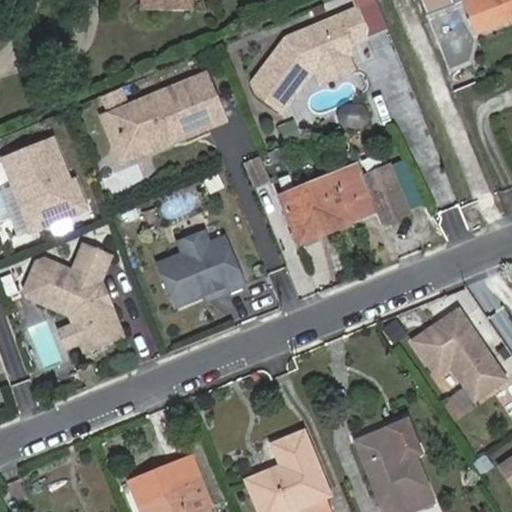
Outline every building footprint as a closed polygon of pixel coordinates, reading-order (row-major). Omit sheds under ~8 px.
[(149,0),(150,8),(193,9),(193,0),(149,0)] [(438,0),(424,0),(431,16),(443,11),(438,0)] [(456,0),(438,0),(443,11),(459,4),(456,0)] [(511,0),(469,0),(468,1),(481,33),(511,21),(511,0)] [(259,96),(284,113),(314,72),(350,56),(351,45),(365,39),(367,29),(359,13),(290,43),(256,85),(259,96)] [(350,56),(314,72),(320,85),(356,70),(350,56)] [(208,75),(110,112),(120,137),(141,146),(169,136),(171,138),(176,136),(178,140),(226,122),(208,75)] [(109,110),(129,101),(124,90),(104,99),(109,110)] [(358,104),(341,109),(347,130),(364,125),(358,104)] [(120,137),(110,112),(103,114),(121,162),(178,140),(176,136),(171,138),(169,136),(141,146),(120,137)] [(279,125),(286,143),(302,137),(296,119),(279,125)] [(24,198),(21,199),(28,216),(42,222),(88,203),(77,177),(72,179),(54,137),(3,158),(17,189),(20,188),(24,198)] [(261,159),(246,165),(257,189),(270,183),(261,159)] [(358,165),(282,198),(302,245),(379,214),(383,225),(411,214),(391,166),(363,178),(358,165)] [(42,222),(28,216),(34,230),(90,207),(88,203),(42,222)] [(181,243),(186,254),(211,244),(207,232),(181,243)] [(211,244),(186,254),(161,265),(178,308),(207,296),(228,288),(230,293),(247,287),(227,238),(211,244)] [(102,289),(105,283),(102,282),(113,254),(85,244),(75,271),(46,260),(39,263),(28,291),(31,299),(73,317),(77,325),(85,345),(88,353),(127,338),(114,305),(107,303),(102,289)] [(114,305),(105,283),(102,289),(107,303),(114,305)] [(209,301),(230,293),(228,288),(207,296),(209,301)] [(511,375),(463,305),(413,339),(440,378),(452,369),(474,400),(511,375)] [(85,345),(77,325),(63,330),(71,351),(85,345)] [(352,443),(380,511),(405,511),(422,505),(415,490),(424,486),(412,456),(410,450),(414,448),(404,424),(403,423),(352,443)] [(246,483),(258,511),(292,511),(304,507),(305,511),(327,511),(322,499),(329,497),(303,435),(273,446),(282,468),(246,483)] [(511,456),(501,464),(511,480),(511,456)] [(137,511),(205,511),(209,511),(199,484),(173,494),(176,501),(158,509),(156,504),(137,511)] [(415,490),(422,505),(431,502),(424,486),(415,490)] [(155,501),(156,504),(158,509),(176,501),(173,494),(155,501)]
